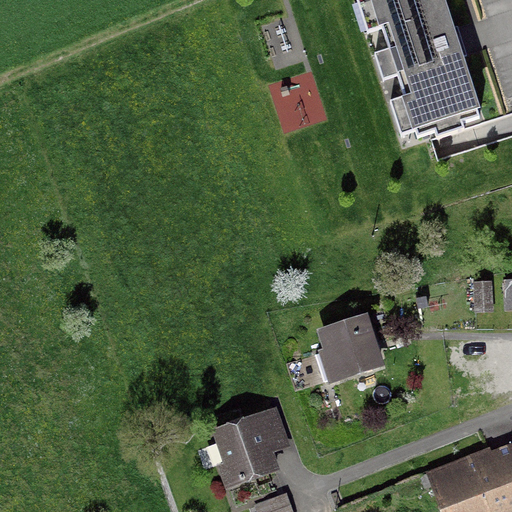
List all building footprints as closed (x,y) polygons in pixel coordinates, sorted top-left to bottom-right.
[(485,119),(446,0),(353,0),(401,146),(485,119)] [(504,312),(511,311),(511,282),(503,283),(504,312)] [(474,313),(489,312),(488,284),(473,285),(474,313)] [(338,378),(376,366),(362,320),(320,333),(326,353),(330,352),(338,378)] [(260,456),(283,447),(271,413),(214,433),(225,464),(231,462),(238,483),(266,473),(260,456)] [(437,459),(475,444),(471,434),(433,449),(437,459)] [(507,511),(511,510),(511,446),(489,455),(487,450),(425,474),(438,511),(507,511)] [(288,511),(282,497),(254,507),(255,511),(288,511)]
